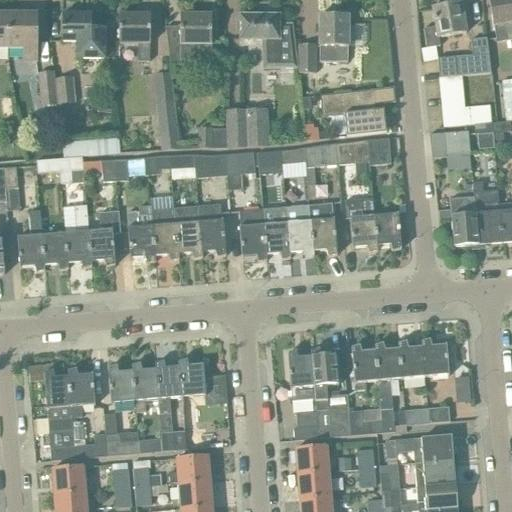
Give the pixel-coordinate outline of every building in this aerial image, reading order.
[(497,39),(511,36),(511,0),(488,0),(493,27),(494,27),(497,39)] [(432,8),(435,28),(423,30),(427,50),(440,48),(438,39),(466,34),(464,23),(460,3),(432,8)] [(75,11),(67,10),(65,12),(65,15),(62,15),(62,42),(80,43),(80,60),(104,60),(105,29),(91,29),(91,16),(77,16),(77,13),(75,11)] [(0,49),(8,49),(8,15),(0,15),(0,49)] [(36,15),(8,15),(8,49),(24,49),(24,62),(36,62),(36,50),(36,15)] [(150,16),(119,16),(119,45),(138,45),(138,63),(149,63),(149,42),(150,42),(150,16)] [(211,16),(180,16),(180,28),(166,28),(169,55),(171,66),(180,66),(181,61),(195,61),(200,56),(211,56),(211,16)] [(239,36),(239,42),(266,42),(266,49),(263,49),(263,72),(292,72),(292,71),(298,71),(292,26),(279,26),(279,16),(239,16),(239,36)] [(348,17),(319,17),(319,48),(319,64),(347,64),(347,48),(348,48),(348,17)] [(490,75),(486,39),(471,41),(472,57),(437,60),(439,79),(490,75)] [(315,46),(298,46),(298,67),(299,75),(315,75),(315,46)] [(59,105),(55,73),(38,75),(41,107),(59,105)] [(171,76),(154,78),(164,153),(180,151),(171,76)] [(461,78),(439,80),(440,90),(462,88),(461,78)] [(75,103),(72,79),(56,81),(59,105),(75,103)] [(511,81),(503,82),(506,122),(511,121),(511,81)] [(462,88),(440,90),(441,99),(462,98),(462,88)] [(375,112),(373,91),(319,97),(322,119),(344,117),(346,139),(386,134),(383,111),(375,112)] [(462,98),(441,99),(442,109),(463,107),(462,98)] [(463,107),(442,109),(442,119),(464,117),(463,110),(463,107)] [(464,117),(442,119),(443,129),(474,126),(478,126),(476,108),(463,110),(464,117)] [(267,149),(266,111),(226,112),(227,150),(267,149)] [(509,123),(492,124),(495,152),(505,151),(503,134),(510,133),(509,123)] [(478,126),(474,126),(474,136),(492,135),(494,152),(495,152),(492,124),(491,124),(478,126)] [(212,150),(211,129),(197,129),(197,150),(212,150)] [(470,157),(468,133),(430,136),(433,160),(470,157)] [(65,158),(83,157),(119,154),(117,139),(63,144),(65,158)] [(367,143),(369,164),(370,164),(370,168),(391,165),(388,141),(367,143)] [(336,146),(338,167),(369,164),(367,143),(336,146)] [(338,167),(336,146),(324,147),(305,150),(309,202),(315,202),(313,169),(338,167)] [(294,152),(281,153),(283,175),(283,176),(306,174),(308,202),(309,202),(305,150),(294,152)] [(281,153),(257,154),(258,168),(259,177),(283,175),(281,153)] [(253,154),(226,157),(229,192),(242,191),(241,176),(255,175),(253,154)] [(193,156),(171,158),(172,172),(194,170),(195,181),(196,181),(194,156),(193,156)] [(212,158),(194,156),(196,181),(226,178),(228,194),(229,193),(229,192),(226,157),(225,157),(212,158)] [(65,158),(62,159),(59,159),(61,186),(83,184),(81,158),(83,158),(83,157),(65,158)] [(160,173),(172,172),(171,158),(146,160),(147,176),(160,175),(160,173)] [(38,162),(36,162),(37,176),(59,174),(60,186),(61,186),(59,159),(37,161),(38,162)] [(102,183),(117,183),(116,162),(101,163),(102,183)] [(126,162),(116,162),(117,183),(127,183),(126,162)] [(16,169),(4,170),(8,213),(19,212),(16,169)] [(0,170),(0,204),(6,204),(7,213),(8,213),(4,170),(0,170)] [(478,247),(503,245),(499,206),(498,193),(482,194),(481,184),(473,184),(474,198),(478,247)] [(478,247),(474,198),(449,200),(453,249),(478,247)] [(346,221),(350,221),(352,251),(354,251),(353,250),(367,249),(369,256),(377,253),(377,248),(376,248),(374,217),(372,200),(345,202),(346,221)] [(333,205),(309,207),(312,253),(313,253),(326,252),(328,259),(337,257),(334,220),(333,205)] [(511,243),(511,205),(499,206),(503,245),(511,243)] [(91,263),(90,264),(88,232),(86,207),(74,208),(75,234),(64,234),(67,265),(81,264),(83,271),(91,269),(91,263)] [(201,254),(202,254),(215,253),(217,260),(225,258),(222,221),(221,207),(198,208),(201,254)] [(309,207),(285,209),(289,255),(290,255),(303,254),(305,261),(313,259),(313,253),(312,253),(309,207)] [(155,264),(155,258),(154,258),(150,208),(138,209),(139,214),(127,215),(128,229),(130,261),(132,261),(132,260),(145,259),(147,266),(155,264)] [(179,262),(178,256),(175,210),(151,212),(150,208),(154,258),(155,258),(168,257),(170,264),(179,262)] [(198,208),(175,210),(178,256),(192,255),(194,262),(202,260),(202,254),(201,254),(198,208)] [(289,255),(285,209),(261,210),(265,257),(266,257),(279,256),(282,263),(290,260),(290,255),(289,255)] [(265,257),(261,210),(238,212),(239,228),(242,260),(243,260),(243,259),(256,258),(258,265),(266,262),(266,257),(265,257)] [(41,236),(39,213),(28,214),(30,237),(17,239),(19,270),(21,270),(20,269),(34,268),(36,275),(44,273),(44,267),(43,267),(41,236)] [(90,264),(91,263),(104,262),(106,269),(114,267),(112,236),(120,235),(118,213),(98,215),(100,231),(88,232),(90,264)] [(376,248),(377,248),(390,247),(392,254),(401,251),(398,215),(374,217),(376,248)] [(64,234),(41,236),(43,267),(44,267),(57,266),(59,273),(68,271),(67,265),(64,234)] [(421,343),(422,349),(425,380),(449,377),(446,346),(445,346),(445,347),(431,348),(429,341),(421,343)] [(399,351),(402,382),(425,380),(422,349),(408,350),(406,343),(398,345),(398,351),(399,351)] [(375,353),(378,384),(382,422),(383,434),(394,433),(390,383),(402,382),(399,351),(398,351),(385,352),(383,345),(374,347),(375,353)] [(365,385),(378,384),(375,353),(361,354),(359,347),(351,349),(355,393),(366,392),(365,385)] [(317,413),(319,439),(351,437),(349,413),(348,413),(347,408),(334,409),(334,411),(328,412),(326,386),(338,386),(335,355),(334,355),(334,356),(321,357),(319,350),(310,353),(311,358),(317,413)] [(315,401),(311,358),(297,359),(296,352),(287,355),(291,403),(315,401)] [(187,361),(178,364),(179,369),(180,389),(181,399),(184,433),(185,452),(207,450),(205,429),(196,430),(194,398),(204,397),(204,398),(206,398),(205,386),(203,366),(202,366),(202,367),(188,368),(187,361)] [(155,366),(155,371),(157,401),(161,441),(162,454),(185,452),(184,433),(172,434),(169,400),(181,399),(179,369),(165,370),(163,363),(155,366)] [(157,401),(155,371),(142,372),(140,365),(131,368),(132,373),(134,403),(135,414),(145,413),(144,402),(157,401)] [(134,403),(132,373),(118,374),(116,367),(108,370),(111,405),(134,403)] [(67,373),(68,378),(71,420),(82,419),(81,408),(95,407),(92,375),(91,375),(91,376),(78,378),(76,370),(67,373)] [(71,424),(71,420),(68,378),(54,379),(53,372),(44,375),(51,463),(74,461),(71,424)] [(469,392),(455,393),(456,404),(470,403),(469,392)] [(428,410),(429,425),(449,424),(448,408),(428,410)] [(405,412),(406,427),(429,425),(428,410),(405,412)] [(349,413),(351,437),(383,434),(382,422),(363,424),(362,412),(349,413)] [(399,428),(406,427),(405,412),(398,413),(399,428)] [(298,428),(294,428),(295,441),(319,439),(317,413),(297,414),(298,428)] [(108,458),(139,456),(138,443),(137,434),(117,435),(115,415),(104,416),(106,436),(108,458)] [(71,424),(74,461),(108,458),(106,436),(93,437),(94,446),(85,447),(83,423),(71,424)] [(414,464),(453,461),(451,438),(412,441),(414,464)] [(138,443),(139,456),(162,454),(161,441),(138,443)] [(396,460),(395,442),(384,442),(386,461),(396,460)] [(295,450),(297,476),(329,474),(327,448),(295,450)] [(357,452),(359,471),(373,470),(372,451),(357,452)] [(168,475),(169,487),(209,483),(207,458),(176,460),(178,474),(168,475)] [(351,472),(350,459),(336,460),(337,473),(351,472)] [(455,485),(453,461),(414,464),(416,488),(455,485)] [(54,496),(86,494),(84,468),(52,470),(54,496)] [(135,490),(149,488),(148,470),(133,471),(135,490)] [(375,488),(373,470),(359,471),(360,489),(375,488)] [(112,473),(114,491),(129,490),(127,472),(112,473)] [(299,502),(331,499),(329,474),(297,476),(299,502)] [(380,474),(381,491),(391,490),(389,474),(380,474)] [(211,509),(209,483),(169,487),(169,488),(179,487),(181,511),(211,509)] [(418,511),(457,509),(455,485),(416,488),(418,511)] [(149,488),(135,490),(136,508),(151,507),(149,488)] [(129,490),(114,491),(116,510),(131,509),(129,490)] [(382,502),(383,511),(401,511),(399,491),(391,491),(391,490),(381,491),(382,502)] [(55,511),(87,511),(86,494),(54,496),(55,511)] [(299,511),(331,511),(331,499),(299,502),(299,511)] [(367,511),(383,511),(382,502),(367,503),(367,511)]
